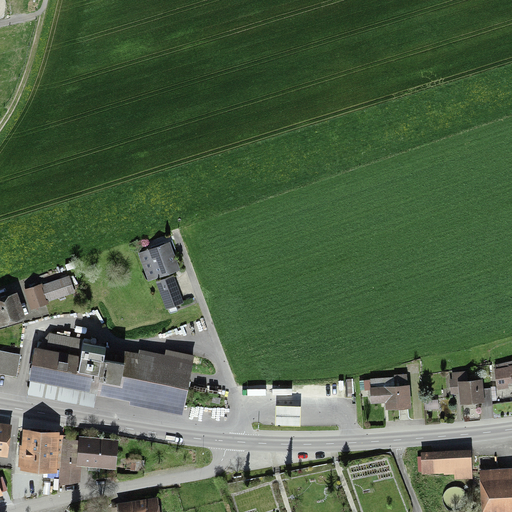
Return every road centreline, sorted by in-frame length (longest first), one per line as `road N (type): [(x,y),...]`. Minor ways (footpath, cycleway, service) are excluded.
road 1 (secondary): [(229,442),(340,445),(511,428)]
road 2 (residential): [(9,511),(206,472),(229,442)]
road 3 (secondary): [(0,405),(229,442)]
road 4 (track): [(0,127),(42,12)]
